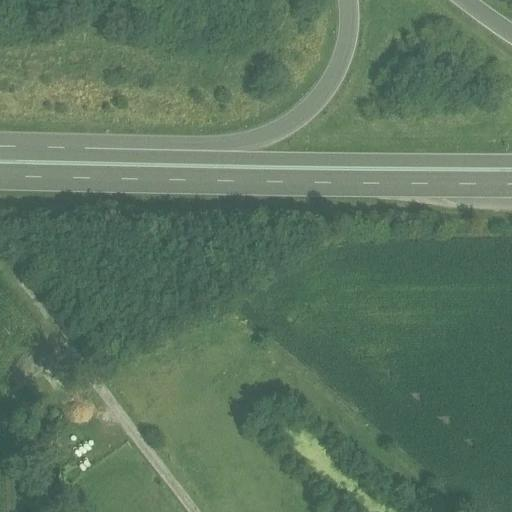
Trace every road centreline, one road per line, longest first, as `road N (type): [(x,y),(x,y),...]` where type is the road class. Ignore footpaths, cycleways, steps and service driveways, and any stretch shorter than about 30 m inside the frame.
road 1 (trunk): [(511,163),(159,163)]
road 2 (trunk): [(346,0),(348,29),(333,77),(304,109),(237,145),(159,163)]
road 3 (trunk): [(0,159),(159,163)]
